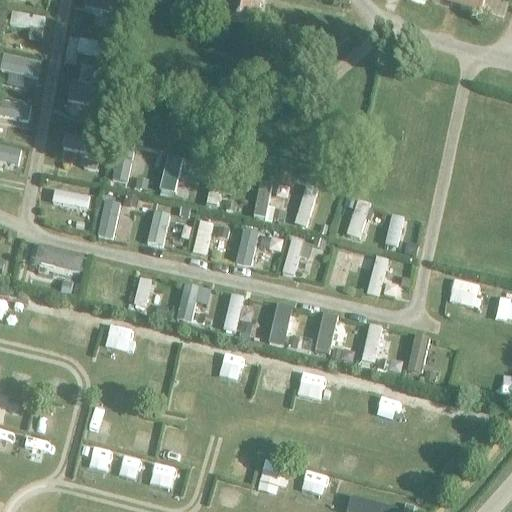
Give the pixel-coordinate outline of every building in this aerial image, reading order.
[(126,4),(101,0),(85,0),(83,14),(123,21),(126,4)] [(254,29),(260,0),(220,0),(221,0),(227,2),(222,22),(254,29)] [(416,0),(503,24),(509,0),(416,0)] [(42,34),(43,22),(10,16),(8,28),(42,34)] [(114,52),(78,45),(75,58),(112,65),(114,52)] [(0,77),(39,84),(42,66),(0,59),(0,61),(0,77)] [(111,95),(69,89),(66,107),(108,113),(111,95)] [(0,121),(31,126),(34,112),(0,106),(0,121)] [(100,145),(65,138),(61,155),(97,162),(100,145)] [(0,168),(16,171),(19,155),(0,150),(0,168)] [(128,189),(134,155),(119,152),(113,187),(128,189)] [(175,201),(183,165),(167,161),(159,197),(175,201)] [(218,212),(225,182),(213,179),(206,210),(218,212)] [(266,223),(272,188),(259,186),(253,221),(266,223)] [(306,233),(318,195),(306,191),(294,230),(306,233)] [(91,203),(54,195),(52,208),(88,216),(91,203)] [(361,246),(372,211),(358,207),(347,241),(361,246)] [(120,211),(104,208),(97,241),(113,244),(120,211)] [(163,253),(171,221),(155,217),(147,250),(163,253)] [(398,253),(404,224),(392,222),(386,251),(398,253)] [(206,262),(213,230),(199,227),(192,259),(206,262)] [(251,274),(259,239),(244,236),(236,271),(251,274)] [(294,282),(302,248),(291,245),(282,279),(294,282)] [(83,262),(40,252),(36,270),(79,279),(83,262)] [(316,293),(330,297),(340,262),(325,258),(316,293)] [(388,267),(376,264),(367,301),(379,304),(388,267)] [(145,313),(151,286),(140,284),(134,310),(145,313)] [(70,300),(73,287),(63,285),(60,298),(70,300)] [(421,288),(414,314),(433,319),(440,293),(421,288)] [(190,329),(198,293),(184,290),(176,326),(190,329)] [(452,295),(448,325),(468,328),(472,298),(452,295)] [(236,338),(244,304),(232,302),(224,336),(236,338)] [(167,325),(170,313),(159,310),(155,322),(167,325)] [(500,331),(504,313),(487,310),(484,328),(500,331)] [(293,314),(278,311),(269,350),(283,354),(293,314)] [(210,331),(212,321),(199,319),(198,328),(210,331)] [(339,323),(324,319),(315,359),(329,362),(339,323)] [(35,341),(38,328),(24,324),(21,338),(35,341)] [(74,358),(81,335),(55,328),(48,351),(74,358)] [(250,340),(252,330),(242,328),(240,338),(250,340)] [(383,333),(370,330),(362,367),(374,370),(383,333)] [(118,363),(124,342),(99,335),(94,356),(118,363)] [(295,357),(298,344),(290,342),(287,355),(295,357)] [(422,381),(431,345),(416,342),(407,377),(422,381)] [(127,374),(147,377),(151,346),(132,344),(127,374)] [(341,366),(344,357),(335,354),(332,364),(341,366)] [(388,378),(391,366),(380,363),(377,375),(388,378)] [(463,392),(470,369),(450,364),(444,386),(463,392)] [(230,391),(234,369),(212,365),(209,387),(230,391)] [(484,372),(479,400),(499,404),(504,375),(484,372)] [(274,401),(276,379),(254,377),(252,398),(274,401)] [(436,380),(428,378),(425,390),(433,392),(436,380)] [(293,383),(286,401),(304,407),(311,389),(293,383)] [(155,405),(158,389),(137,386),(135,402),(155,405)] [(56,412),(59,391),(43,389),(39,409),(56,412)] [(326,393),(321,422),(338,425),(343,396),(326,393)] [(366,403),(360,432),(379,436),(385,407),(366,403)] [(100,444),(105,420),(91,417),(87,441),(100,444)] [(406,417),(404,437),(424,438),(426,418),(406,417)] [(24,442),(41,446),(46,428),(29,424),(24,442)] [(441,429),(432,446),(451,455),(459,438),(441,429)] [(126,431),(125,449),(145,451),(146,433),(126,431)] [(168,470),(175,444),(154,439),(147,464),(168,470)] [(13,468),(33,469),(34,450),(14,449),(13,468)] [(96,483),(102,463),(84,457),(78,478),(96,483)] [(224,457),(220,474),(240,479),(244,461),(224,457)] [(413,462),(394,482),(412,499),(431,480),(413,462)] [(357,467),(351,489),(373,495),(379,472),(357,467)] [(248,493),(272,499),(277,477),(253,472),(248,493)] [(115,473),(115,489),(135,489),(135,473),(115,473)] [(146,473),(141,491),(158,495),(163,478),(146,473)] [(289,500),(306,507),(313,490),(295,483),(289,500)] [(216,493),(210,511),(214,511),(230,511),(235,500),(216,493)] [(385,511),(353,503),(350,511),(385,511)]
